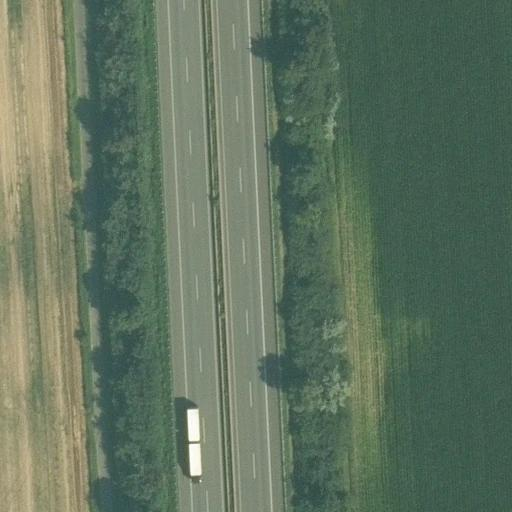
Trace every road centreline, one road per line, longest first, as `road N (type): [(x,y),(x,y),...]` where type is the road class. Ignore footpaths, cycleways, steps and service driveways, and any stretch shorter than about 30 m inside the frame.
road 1 (unclassified): [(110,511),(79,0)]
road 2 (motorway): [(178,0),(202,511)]
road 3 (motorway): [(266,511),(242,0)]
